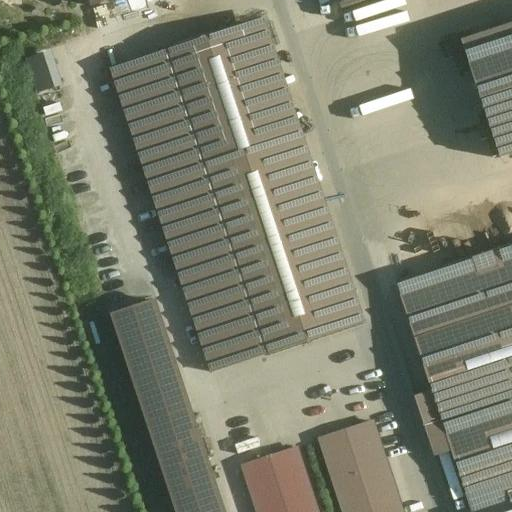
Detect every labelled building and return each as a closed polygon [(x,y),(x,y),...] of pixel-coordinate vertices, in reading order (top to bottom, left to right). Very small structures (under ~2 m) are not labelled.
[(268,23),(121,72),(221,372),(368,323),(268,23)] [(511,25),(460,42),(499,159),(511,154),(511,25)] [(511,245),(396,284),(442,423),(511,399),(511,245)] [(220,511),(149,303),(108,318),(174,511),(220,511)] [(511,511),(511,399),(442,423),(470,511),(511,511)] [(223,410),(235,446),(264,437),(253,401),(223,410)] [(395,511),(368,433),(321,449),(342,511),(395,511)] [(309,511),(291,458),(244,475),(256,511),(309,511)]
